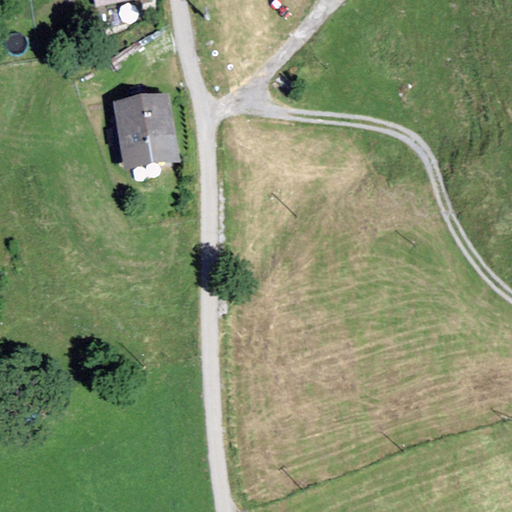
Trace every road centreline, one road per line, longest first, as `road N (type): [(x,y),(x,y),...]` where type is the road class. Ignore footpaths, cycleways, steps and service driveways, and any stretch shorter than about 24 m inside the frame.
road 1 (unclassified): [(223,511),(190,68),(170,0)]
road 2 (track): [(194,111),(383,122),(422,137),(458,229),(511,287)]
road 3 (unknown): [(266,115),(340,0)]
